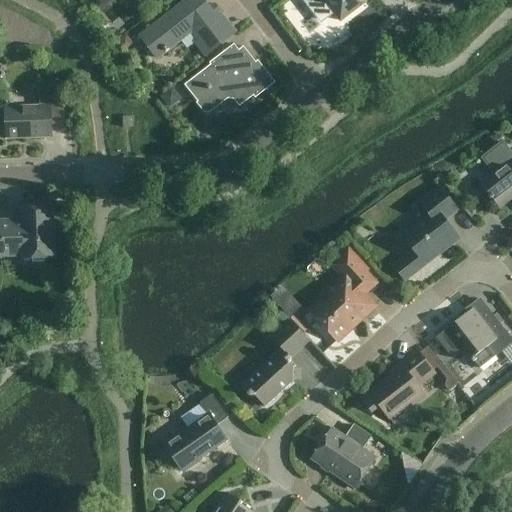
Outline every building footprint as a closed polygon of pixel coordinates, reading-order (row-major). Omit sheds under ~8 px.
[(205,57),(226,40),(236,33),(219,12),(215,16),(202,0),(189,0),(140,38),(156,59),(165,52),(166,53),(169,51),(168,50),(193,31),(200,40),(195,44),(205,57)] [(302,0),(321,24),(334,14),(340,22),(360,6),(355,0),(302,0)] [(255,99),(275,84),(258,61),(253,65),(240,50),(236,53),(231,47),(209,64),(212,69),(205,74),(203,71),(184,86),(205,113),(226,96),(235,97),(241,106),(253,97),(255,99)] [(39,83),(40,107),(5,108),(6,140),(51,138),(51,126),(65,125),(64,99),(63,82),(39,83)] [(123,128),(133,128),(133,117),(123,118),(123,128)] [(511,155),(502,143),(482,159),(495,176),(481,186),(489,196),(488,197),(490,200),(491,199),(499,209),(511,199),(511,155)] [(403,237),(413,251),(393,266),(404,281),(459,240),(444,221),(457,211),(439,188),(420,204),(429,216),(403,237)] [(21,221),(0,222),(0,257),(22,256),(22,259),(54,258),(52,220),(48,220),(47,207),(21,208),(21,221)] [(310,313),(337,342),(352,328),(351,326),(370,307),(365,300),(367,298),(363,294),(375,284),(364,273),(367,271),(366,270),(365,270),(348,251),(332,266),(340,274),(339,274),(340,275),(343,273),(345,276),(338,283),(337,296),(325,307),(321,303),(310,313)] [(316,280),(329,272),(322,260),(309,268),(316,280)] [(458,321),(448,328),(436,338),(447,352),(459,343),(472,359),(470,360),(473,363),(474,362),(480,369),(511,343),(511,340),(490,312),(480,319),(469,306),(455,317),(458,321)] [(293,382),(293,368),(289,364),(290,363),(291,359),(309,342),(289,320),(281,328),(271,338),(281,350),(240,387),(247,394),(247,395),(249,397),(253,397),(254,396),(265,408),(290,385),(289,385),(293,382)] [(418,388),(434,375),(417,352),(399,366),(402,369),(392,376),(390,374),(389,374),(391,377),(361,400),(372,414),(380,408),(389,419),(411,402),(413,405),(424,396),(418,388)] [(441,363),(437,367),(446,379),(444,386),(449,391),(458,383),(441,363)] [(228,418),(212,395),(199,404),(208,416),(164,446),(182,473),(201,460),(200,459),(226,440),(217,426),(228,418)] [(375,459),(362,450),(371,437),(353,424),(344,438),(332,430),(311,459),(355,488),(375,459)] [(250,511),(240,505),(242,503),(227,494),(215,511),(250,511)]
